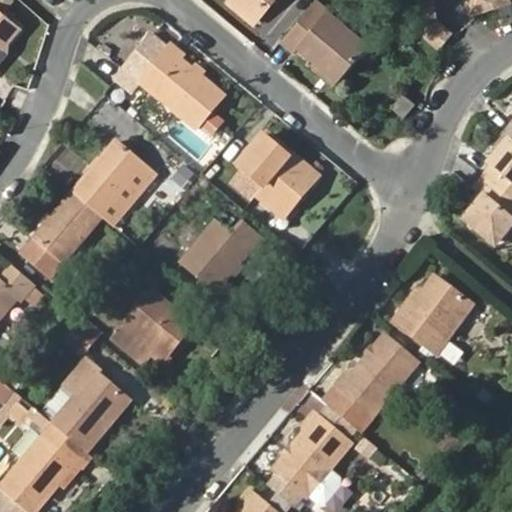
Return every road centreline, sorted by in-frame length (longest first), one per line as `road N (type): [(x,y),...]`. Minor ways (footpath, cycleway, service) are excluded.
road 1 (residential): [(183,511),(380,264),(414,201)]
road 2 (residential): [(169,0),(198,15),(414,201)]
road 3 (residential): [(0,189),(23,158),(93,0)]
road 4 (residential): [(414,201),(459,100),(511,49)]
